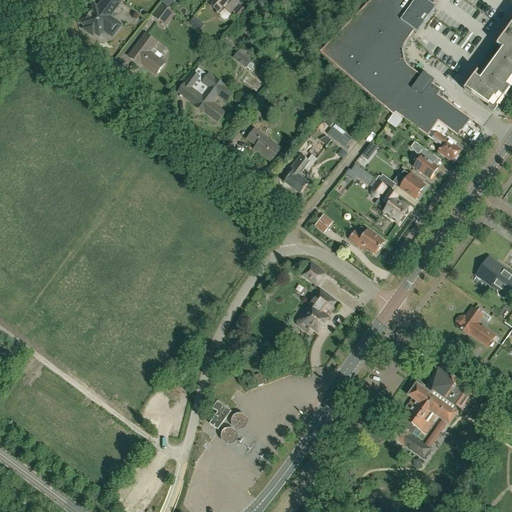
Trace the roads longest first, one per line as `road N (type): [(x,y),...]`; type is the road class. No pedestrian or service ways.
road 1 (residential): [(293,250),(283,228),(31,37)]
road 2 (tertiary): [(253,511),(310,438),(334,386),(391,306)]
road 3 (unclassified): [(182,455),(214,342),(268,260)]
road 4 (residential): [(511,397),(391,306)]
road 5 (tertiary): [(391,306),(476,188)]
